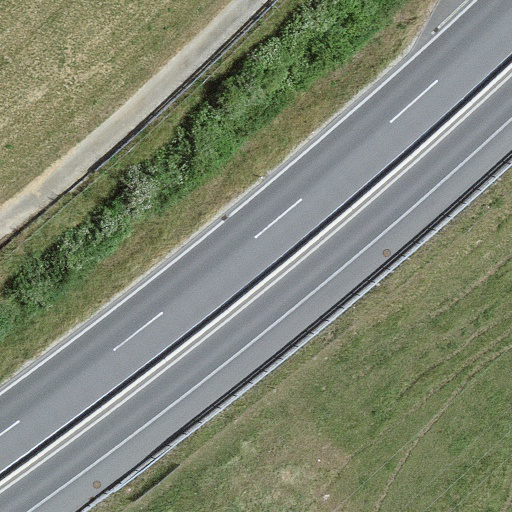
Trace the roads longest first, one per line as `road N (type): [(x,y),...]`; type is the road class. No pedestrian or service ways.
road 1 (trunk): [(511,10),(279,218),(0,435)]
road 2 (trunk): [(1,511),(323,265),(511,97)]
